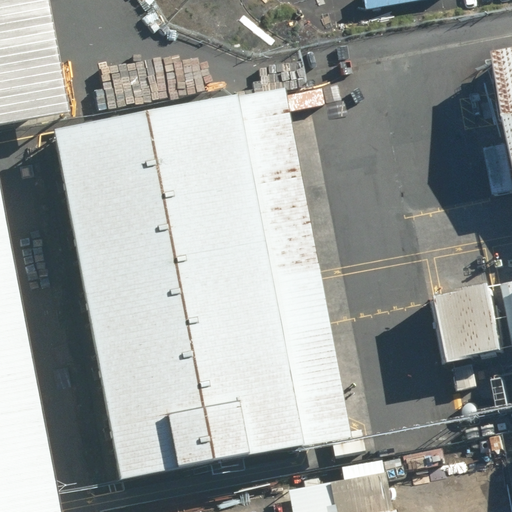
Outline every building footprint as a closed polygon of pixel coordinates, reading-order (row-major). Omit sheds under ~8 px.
[(0,0),(0,511),(52,511),(0,244),(0,113),(63,101),(43,0),(0,0)] [(511,47),(499,50),(511,116),(511,47)] [(285,88),(55,135),(128,491),(358,444),(285,88)] [(511,152),(511,145),(487,150),(497,198),(511,195),(511,152)] [(484,154),(467,157),(474,197),(491,194),(484,154)] [(495,277),(421,292),(438,370),(511,355),(495,277)] [(422,300),(342,315),(357,395),(437,380),(422,300)] [(475,364),(445,370),(450,394),(480,388),(475,364)]
